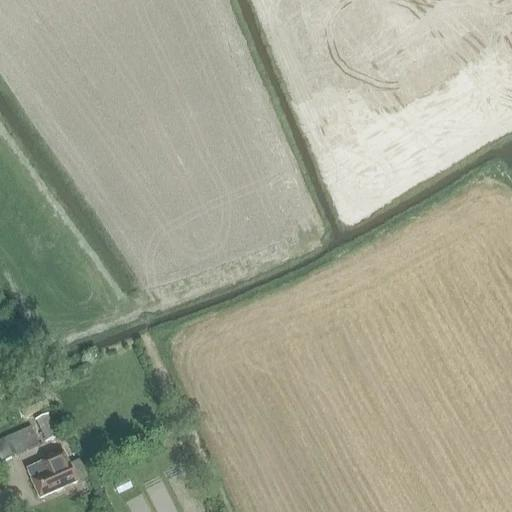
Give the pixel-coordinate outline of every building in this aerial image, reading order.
[(45,376),(48,385),(60,380),(57,372),(45,376)] [(23,420),(49,409),(44,397),(18,408),(23,420)] [(47,416),(35,421),(45,443),(57,437),(47,416)] [(0,464),(40,446),(31,427),(0,441),(0,464)] [(39,499),(77,482),(63,453),(26,470),(39,499)]
